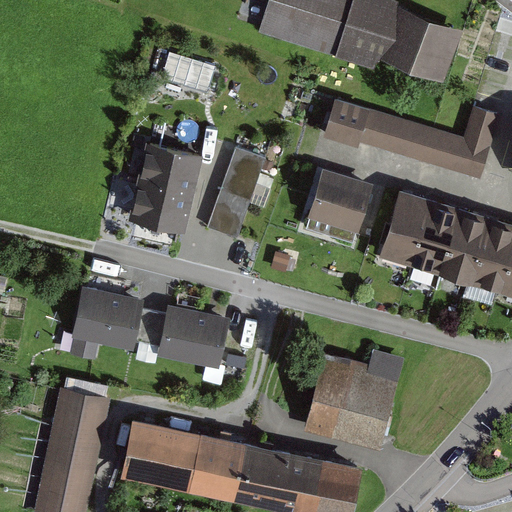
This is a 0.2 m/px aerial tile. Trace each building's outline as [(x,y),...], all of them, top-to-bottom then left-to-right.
[(277,0),(270,27),(449,77),(467,15),(414,0),(277,0)] [(217,65),(170,51),(163,77),(209,91),(217,65)] [(474,108),(465,139),(334,101),(323,139),(359,150),(361,144),(482,180),(501,116),(474,108)] [(205,160),(149,147),(132,223),(188,235),(205,160)] [(267,160),(235,149),(207,229),(238,240),(267,160)] [(309,219),(360,234),(375,187),(323,171),(309,219)] [(381,261),(511,301),(511,230),(402,196),(381,261)] [(290,257),(277,253),(272,269),(285,273),(290,257)] [(97,344),(135,352),(145,303),(82,289),(68,355),(94,361),(97,344)] [(169,309),(159,358),(220,370),(229,320),(169,309)] [(301,432),(382,453),(406,359),(373,351),(369,365),(322,353),(301,432)] [(88,511),(113,400),(62,389),(34,511),(88,511)] [(356,511),(365,473),(132,424),(120,481),(265,511),(356,511)]
